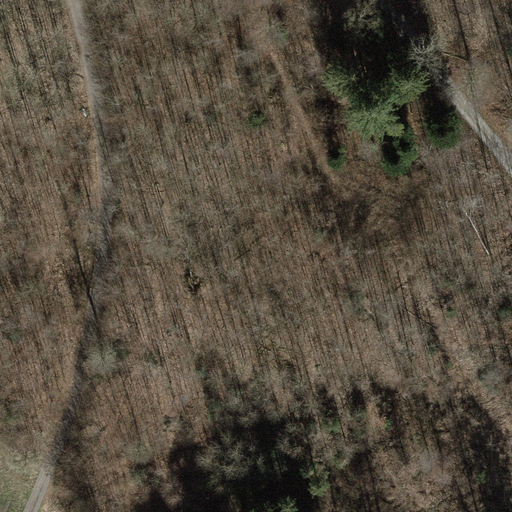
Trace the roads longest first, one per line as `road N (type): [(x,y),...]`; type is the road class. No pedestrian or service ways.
road 1 (track): [(72,0),(98,134),(105,237),(83,381),(34,511)]
road 2 (track): [(217,0),(511,433)]
road 3 (track): [(511,160),(392,0)]
